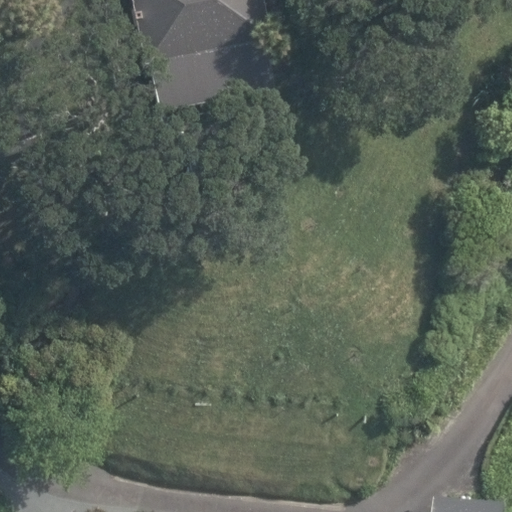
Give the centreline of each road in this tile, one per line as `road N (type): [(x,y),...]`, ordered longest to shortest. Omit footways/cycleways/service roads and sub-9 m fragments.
road 1 (residential): [(0,460),(76,491),(223,511)]
road 2 (residential): [(387,511),(467,438),(511,374)]
